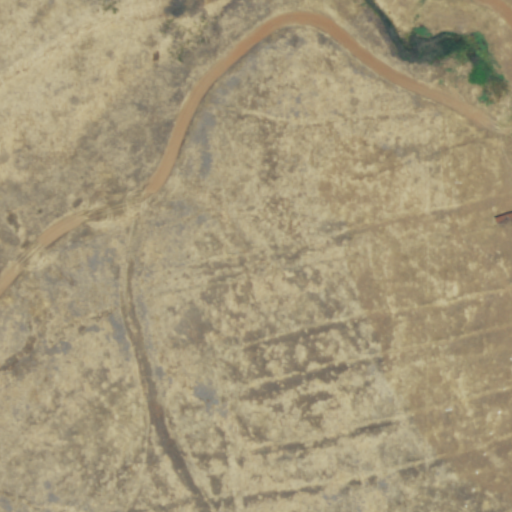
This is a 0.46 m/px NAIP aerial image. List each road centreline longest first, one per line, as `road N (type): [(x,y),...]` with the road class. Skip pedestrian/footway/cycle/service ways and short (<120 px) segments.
road 1 (track): [(511,41),(503,139),(295,10),(135,201),(0,296)]
road 2 (track): [(0,375),(129,301),(511,199)]
road 3 (track): [(135,201),(129,301),(155,407),(205,511)]
